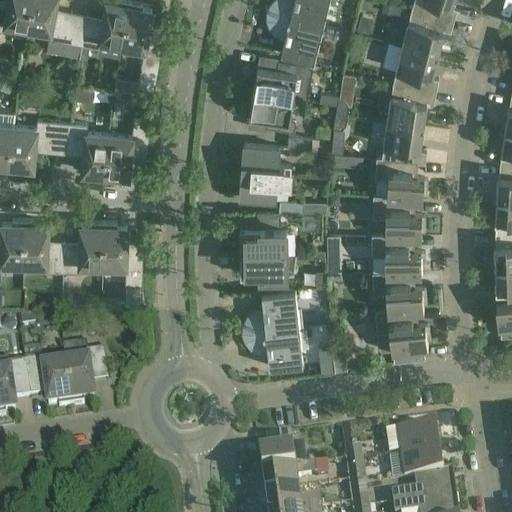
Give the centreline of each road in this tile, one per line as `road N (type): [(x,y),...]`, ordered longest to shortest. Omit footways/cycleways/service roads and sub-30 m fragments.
road 1 (residential): [(461,373),(456,197),(473,74),(497,0)]
road 2 (residential): [(243,0),(211,163),(199,370)]
road 3 (residential): [(461,373),(226,403)]
road 4 (tertiary): [(176,200),(192,43),(204,1)]
road 5 (unclassified): [(176,200),(0,189)]
road 6 (tertiary): [(179,368),(169,277),(176,200)]
road 7 (unclassified): [(0,437),(144,420)]
road 8 (unclassified): [(497,511),(481,393)]
